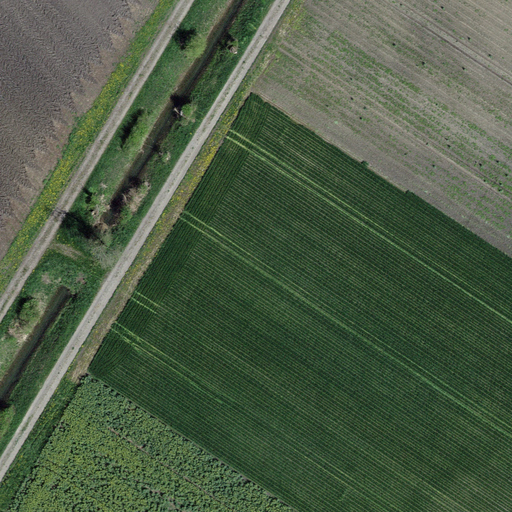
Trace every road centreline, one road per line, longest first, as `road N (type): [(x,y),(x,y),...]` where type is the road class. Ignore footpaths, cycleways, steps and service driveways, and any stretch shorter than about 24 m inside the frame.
road 1 (track): [(0,444),(261,0)]
road 2 (track): [(0,326),(191,0)]
